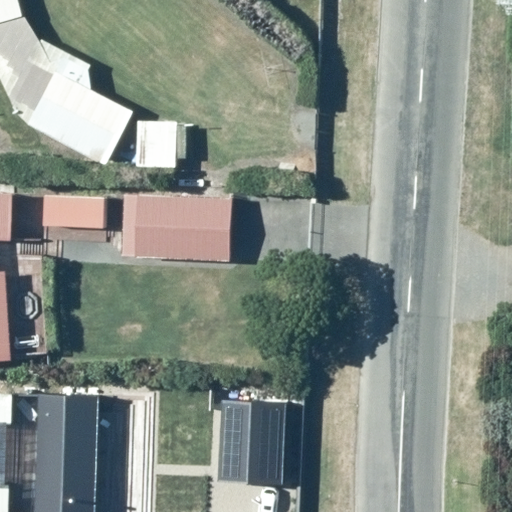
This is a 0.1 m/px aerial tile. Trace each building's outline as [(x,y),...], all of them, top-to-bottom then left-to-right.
[(0,0),(0,55),(22,101),(37,126),(118,158),(140,101),(93,82),(104,56),(49,34),(32,11),(29,0),(0,0)] [(189,119),(148,115),(144,161),(185,165),(189,119)] [(29,341),(47,341),(48,261),(25,261),(26,180),(0,179),(0,357),(29,358),(29,341)] [(244,194),(128,189),(125,250),(241,255),(244,194)] [(116,224),(117,190),(59,190),(59,223),(116,224)] [(0,508),(22,509),(28,389),(0,388),(0,508)]
